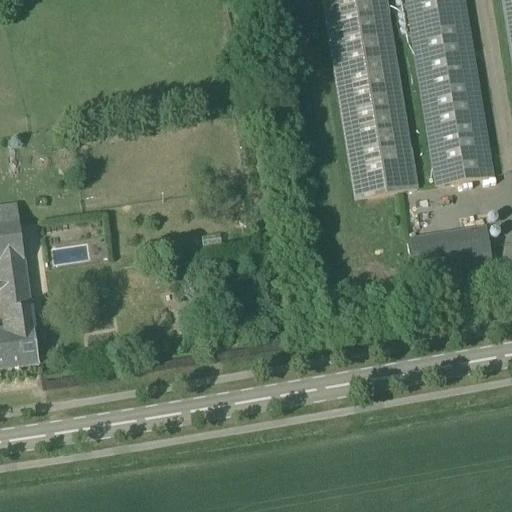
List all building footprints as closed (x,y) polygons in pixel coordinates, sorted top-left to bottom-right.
[(322,0),(355,202),(414,192),(383,0),(322,0)] [(405,0),(436,188),(491,179),(461,0),(405,0)] [(511,0),(500,0),(511,68),(511,0)] [(0,373),(39,368),(19,223),(0,225),(0,324),(1,332),(0,331),(0,373)] [(412,279),(489,267),(483,229),(406,241),(412,279)]
